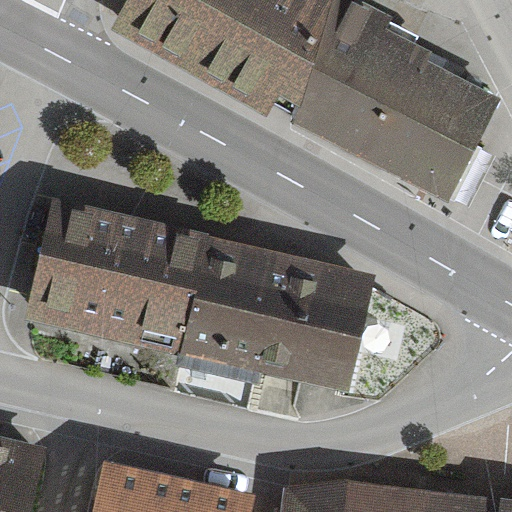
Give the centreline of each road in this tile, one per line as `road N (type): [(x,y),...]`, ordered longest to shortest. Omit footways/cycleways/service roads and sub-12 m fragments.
road 1 (secondary): [(511,303),(42,48)]
road 2 (residential): [(82,393),(264,439),(357,441),(473,377),(511,343)]
road 3 (residential): [(82,393),(58,511)]
